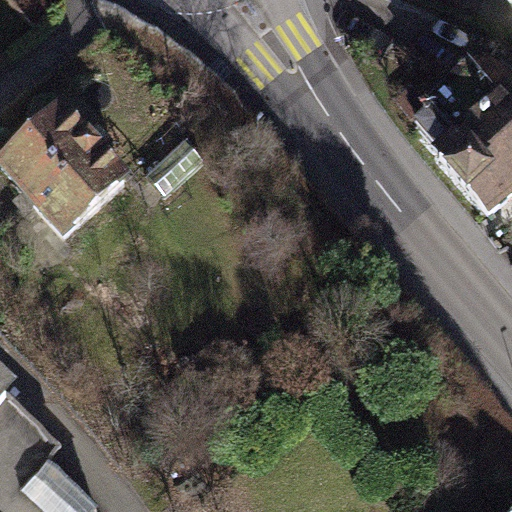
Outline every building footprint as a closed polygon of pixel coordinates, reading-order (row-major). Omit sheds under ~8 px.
[(511,0),(483,0),(511,12),(511,0)] [(511,76),(482,55),(459,75),(486,106),(497,97),(502,102),(511,95),(511,76)] [(440,141),(421,157),(482,226),(511,199),(511,113),(502,102),(497,97),(486,106),(459,75),(416,113),(440,141)] [(65,109),(0,166),(0,176),(64,248),(134,186),(65,109)] [(187,145),(149,180),(166,199),(205,164),(187,145)] [(0,386),(0,422),(18,404),(0,386)] [(27,487),(53,511),(96,511),(102,505),(52,460),(27,487)]
